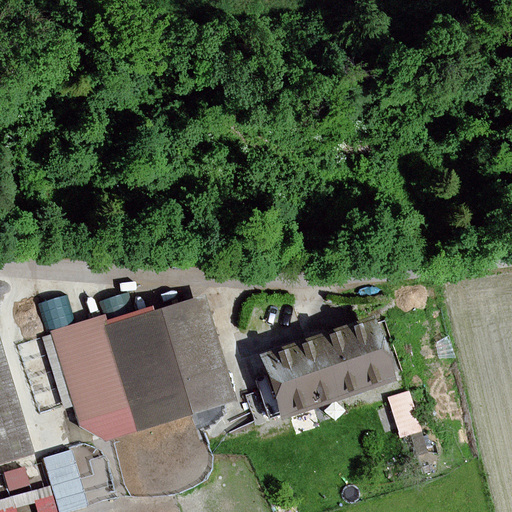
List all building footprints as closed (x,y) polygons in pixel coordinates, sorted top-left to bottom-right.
[(42,299),(50,326),(76,318),(67,291),(42,299)] [(103,316),(54,331),(89,446),(234,401),(202,298),(106,327),(103,316)] [(374,318),(265,356),(285,413),(394,375),(374,318)] [(0,460),(31,451),(0,346),(0,460)] [(388,393),(400,435),(425,428),(413,385),(388,393)] [(58,511),(60,511),(87,506),(75,446),(46,452),(58,511)] [(9,486),(32,481),(28,462),(4,467),(9,486)] [(59,511),(50,480),(0,494),(0,511),(23,511),(21,503),(36,499),(39,511),(59,511)]
